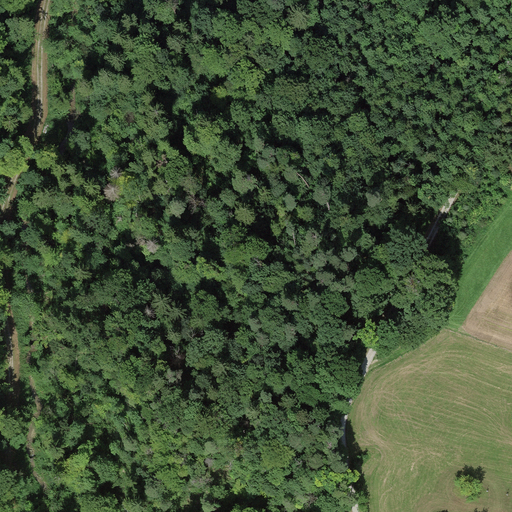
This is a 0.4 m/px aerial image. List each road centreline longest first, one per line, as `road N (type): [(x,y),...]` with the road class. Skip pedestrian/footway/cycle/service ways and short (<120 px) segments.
road 1 (track): [(45,0),(36,119),(2,229),(5,511)]
road 2 (track): [(511,84),(360,365)]
road 3 (track): [(511,220),(495,224),(436,320),(393,354),(360,365)]
road 4 (track): [(360,365),(338,414),(356,511)]
